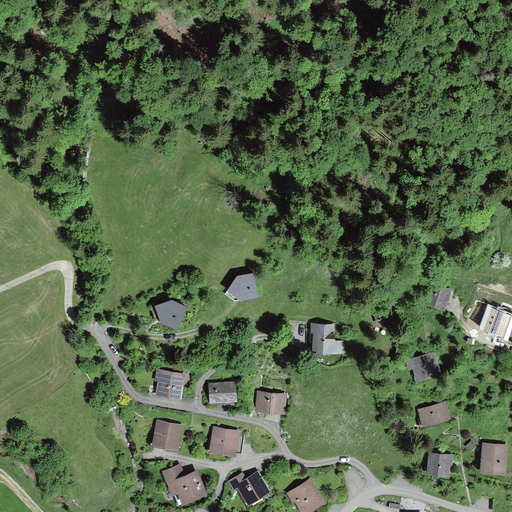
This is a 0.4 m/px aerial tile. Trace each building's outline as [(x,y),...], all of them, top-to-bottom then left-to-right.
[(259,271),(244,274),(233,290),(248,299),(264,297),(259,271)] [(455,289),(432,282),(427,301),(450,308),(455,289)] [(193,306),(178,299),(154,307),(159,318),(183,328),(193,306)] [(389,305),(375,313),(382,327),(397,319),(389,305)] [(506,339),(511,322),(511,314),(488,306),(479,330),(506,339)] [(334,321),(313,320),(311,351),(342,352),(343,338),(333,338),(334,321)] [(430,350),(405,359),(407,367),(414,365),(418,377),(438,370),(430,350)] [(188,374),(161,370),(157,394),(185,398),(188,374)] [(237,379),(209,381),(210,401),(238,399),(237,379)] [(286,390),(258,389),(257,409),(285,410),(286,390)] [(443,404),(420,411),(425,427),(448,419),(443,404)] [(185,423),(158,419),(155,444),(182,447),(185,423)] [(243,431),(215,427),(212,450),(240,454),(243,431)] [(508,447),(483,444),(481,472),(505,474),(508,447)] [(453,456),(430,454),(428,473),(451,476),(453,456)] [(186,464),(167,472),(182,506),(213,493),(202,469),(190,474),(186,464)] [(251,479),(244,470),(230,481),(236,489),(240,486),(253,503),(273,489),(261,472),(251,479)] [(314,478),(290,494),(297,505),(300,503),(306,511),(313,511),(330,501),(314,478)]
